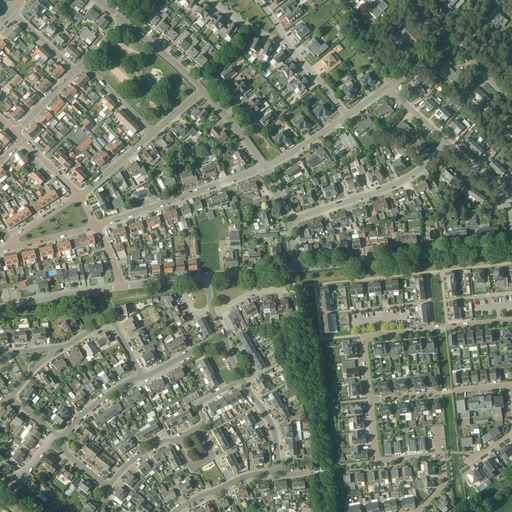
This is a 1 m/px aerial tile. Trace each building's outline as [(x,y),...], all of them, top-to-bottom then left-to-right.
[(34,6),(40,12),(43,9),(45,10),(47,8),(39,0),(34,6)] [(85,4),(79,0),(73,0),(69,5),(78,12),(80,10),(85,4)] [(194,3),(197,0),(188,0),(185,3),(188,6),(187,8),(191,12),(196,6),(194,3)] [(296,4),(293,0),(291,0),(280,9),(284,14),(286,12),(288,15),(285,17),(290,24),(302,14),(297,8),(293,11),(291,8),(296,4)] [(388,7),(380,0),(355,0),(358,2),(359,0),(361,0),(367,6),(365,9),(376,19),(381,15),(383,17),(386,14),(383,12),(388,7)] [(447,0),(447,1),(450,3),(448,5),(448,6),(448,7),(448,8),(449,8),(450,9),(451,9),(451,8),(452,8),(454,6),(458,9),(457,10),(465,2),(464,1),(464,0),(447,0)] [(199,16),(207,7),(203,3),(199,8),(196,6),(191,12),(195,15),(197,14),(199,16)] [(40,12),(34,6),(29,11),(37,19),(39,16),(38,15),(40,12)] [(210,18),(208,16),(211,11),(207,7),(199,16),(202,18),(201,20),(205,24),(210,18)] [(498,14),(500,10),(497,7),(485,22),(488,25),(488,26),(490,28),(492,25),(495,24),(498,27),(501,24),(504,27),(508,22),(498,14)] [(99,15),(96,12),(96,13),(91,9),(84,17),(81,15),(77,19),(80,22),(82,20),(84,22),(87,17),(94,22),(99,15)] [(162,22),(163,22),(168,16),(164,12),(159,19),(153,14),(152,16),(151,15),(148,19),(149,20),(146,23),(151,26),(152,25),(157,29),(162,22)] [(214,28),(221,18),(216,15),(213,20),(210,18),(205,24),(209,27),(211,26),(214,28)] [(103,31),(106,26),(109,23),(102,18),(99,22),(97,21),(91,28),(94,29),(95,31),(98,27),(103,31)] [(220,35),(225,29),(222,27),(226,22),(221,18),(214,28),(217,30),(216,32),(220,35)] [(172,30),(174,27),(177,23),(173,20),(168,27),(163,22),(162,22),(157,29),(155,30),(160,34),(161,32),(166,37),(171,30),(172,30)] [(305,27),(304,28),(301,25),(300,26),(299,24),(290,31),(290,32),(290,31),(293,34),(295,32),(297,34),(296,35),(300,40),(309,32),(305,27)] [(12,28),(9,31),(15,36),(19,33),(23,37),(26,35),(16,25),(12,29),(12,28)] [(57,31),(58,32),(61,28),(58,25),(55,29),(51,25),(45,31),(48,33),(48,34),(51,36),(52,36),(57,31)] [(233,33),(234,34),(237,30),(236,29),(231,25),(228,31),(225,29),(220,35),(225,38),(227,37),(230,39),(233,33)] [(416,33),(415,34),(407,26),(401,33),(402,34),(400,36),(393,30),(388,36),(400,48),(405,42),(405,41),(407,39),(415,45),(421,38),(416,33)] [(186,31),(183,28),(177,35),(172,30),(171,30),(166,37),(164,38),(169,42),(170,40),(175,44),(186,31)] [(94,35),(95,34),(96,34),(92,31),(91,33),(87,29),(80,37),(84,41),(85,42),(87,39),(91,43),(96,38),(94,35)] [(4,37),(14,46),(17,44),(12,39),(15,36),(9,31),(7,33),(8,34),(4,37)] [(190,46),(189,46),(184,41),(190,34),(186,31),(175,44),(180,49),(178,50),(183,54),(184,52),(190,46)] [(69,43),(73,38),(68,33),(64,37),(61,35),(56,40),(61,45),(66,40),(69,43)] [(314,43),(316,41),(314,38),(309,42),(311,45),(307,48),(306,48),(308,51),(310,49),(311,51),(310,52),(314,57),(316,55),(318,57),(328,48),(324,44),(319,49),(314,43)] [(199,54),(198,53),(193,49),(199,42),(195,39),(189,46),(190,46),(184,52),(189,56),(187,58),(192,62),(193,60),(199,54)] [(258,48),(261,42),(256,39),(255,40),(254,39),(252,44),(253,44),(250,50),(254,52),(253,54),(258,56),(261,49),(258,48)] [(1,41),(0,41),(0,49),(1,51),(4,48),(7,52),(9,54),(12,51),(10,49),(1,41)] [(75,51),(72,48),(75,45),(73,42),(65,51),(70,56),(75,51)] [(198,53),(199,54),(193,60),(198,64),(197,66),(201,69),(203,66),(204,67),(207,63),(208,61),(202,57),(211,46),(208,43),(198,53)] [(261,49),(258,56),(257,58),(262,60),(264,57),(268,58),(270,52),(271,52),(273,48),(272,48),(272,47),(267,45),(264,50),(261,49)] [(40,57),(45,52),(40,47),(31,56),(34,58),(37,55),(40,57)] [(413,51),(409,47),(404,52),(408,56),(413,51)] [(75,51),(70,56),(75,61),(83,52),(81,50),(77,53),(75,51)] [(45,52),(40,57),(43,60),(39,63),(42,66),(50,57),(45,52)] [(277,69),(283,64),(281,61),(286,57),(282,53),(281,53),(281,52),(277,55),(278,56),(273,60),(275,63),(274,65),(277,69)] [(341,62),(334,54),(331,56),(330,55),(326,58),(322,61),(326,66),(324,68),(328,73),(341,62)] [(461,73),(459,70),(458,70),(455,73),(449,68),(452,64),(448,61),(442,68),(441,68),(444,70),(439,75),(443,79),(446,77),(454,84),(452,85),(455,88),(459,83),(457,81),(458,80),(455,78),(461,73)] [(294,67),(290,62),(285,66),(283,64),(277,69),(280,73),(283,72),(285,75),(294,67)] [(59,66),(56,64),(55,66),(57,68),(55,71),(60,76),(65,71),(59,66)] [(298,71),(294,67),(285,75),(282,77),(288,84),(289,83),(295,78),(293,75),(298,71)] [(238,74),(234,70),(232,71),(230,69),(225,73),(224,72),(220,75),(221,76),(225,81),(229,77),(232,80),(238,74)] [(55,71),(52,73),(49,71),(48,72),(56,80),(60,76),(55,71)] [(371,77),(372,77),(370,74),(369,74),(364,77),(361,73),(357,76),(363,86),(368,83),(370,86),(371,85),(371,86),(374,84),(374,83),(375,82),(371,77)] [(84,74),(80,79),(85,84),(87,82),(90,84),(92,82),(89,80),(84,74)] [(235,93),(243,85),(241,82),(243,80),(239,76),(233,82),(235,84),(231,88),(235,93)] [(15,87),(22,79),(19,77),(12,84),(15,87)] [(51,85),(43,77),(41,79),(44,82),(41,84),(47,90),(51,85)] [(306,81),(302,77),(297,80),(295,78),(289,83),(292,87),(295,86),(297,89),(306,81)] [(410,83),(416,92),(414,93),(417,98),(425,93),(422,88),(421,88),(419,85),(423,82),(419,77),(410,83)] [(80,79),(75,83),(83,91),(85,89),(82,86),(85,84),(80,79)] [(306,81),(297,89),(299,91),(298,93),(301,97),(307,92),(305,89),(310,85),(306,81)] [(357,91),(350,81),(345,84),(348,88),(343,91),(344,92),(343,92),(345,95),(346,95),(349,100),(351,99),(351,100),(354,98),(353,97),(355,96),(353,94),(357,91)] [(47,90),(41,84),(39,87),(36,84),(34,86),(42,94),(47,90)] [(251,91),(248,86),(246,88),(243,85),(235,93),(238,97),(243,93),(245,96),(251,91)] [(67,91),(72,97),(75,94),(78,97),(80,95),(72,87),(67,91)] [(466,88),(460,94),(465,98),(471,92),(466,88)] [(478,88),(471,95),(478,102),(477,103),(483,110),(489,104),(487,103),(490,100),(478,88)] [(29,91),(28,93),(30,96),(28,98),(33,103),(38,99),(29,91)] [(75,99),(72,97),(67,91),(63,96),(71,104),(73,102),(75,99)] [(12,95),(12,96),(17,101),(20,97),(15,92),(14,93),(12,95)] [(256,100),(258,98),(254,94),(248,100),(251,102),(246,106),(250,110),(259,103),(256,100)] [(96,95),(90,102),(93,105),(99,98),(96,95)] [(106,96),(98,105),(100,107),(103,104),(106,106),(111,101),(106,96)] [(28,98),(25,101),(23,98),(21,100),(29,108),(33,103),(28,98)] [(66,102),(64,104),(59,99),(55,104),(63,112),(67,108),(70,111),(72,109),(66,102)] [(429,100),(424,106),(431,112),(436,106),(437,108),(440,104),(435,100),(432,103),(429,100)] [(111,101),(106,106),(102,110),(102,111),(104,112),(103,113),(108,118),(113,114),(111,111),(116,106),(111,101)] [(267,109),(263,104),(261,106),(259,103),(250,110),(254,115),(258,111),(260,114),(267,109)] [(390,106),(389,107),(386,103),(382,105),(383,107),(381,108),(380,107),(373,112),(378,119),(385,113),(386,114),(389,112),(391,115),(394,112),(390,106)] [(53,115),(57,118),(63,112),(55,104),(51,108),(55,113),(53,115)] [(16,105),(14,107),(17,109),(14,112),(20,117),(24,112),(16,105)] [(330,113),(326,108),(324,105),(323,106),(323,105),(314,113),(319,118),(323,115),(325,117),(326,116),(326,117),(329,115),(329,114),(330,113)] [(439,119),(447,111),(445,109),(444,110),(442,108),(435,115),(439,119)] [(208,115),(203,110),(199,113),(196,111),(197,110),(197,109),(191,115),(196,121),(199,118),(201,121),(202,122),(206,119),(205,118),(208,115)] [(272,114),(270,113),(272,112),(270,109),(262,116),(264,118),(260,122),(264,127),(264,126),(265,127),(268,124),(267,123),(272,119),(270,116),(272,114)] [(448,110),(447,111),(439,119),(440,119),(442,121),(443,119),(446,122),(447,120),(450,123),(455,116),(448,110)] [(126,116),(121,111),(112,120),(115,122),(117,119),(120,121),(126,116)] [(14,112),(12,114),(9,112),(7,114),(10,116),(15,121),(20,117),(14,112)] [(55,120),(47,112),(43,116),(51,124),(55,120)] [(48,122),(50,124),(51,124),(43,116),(38,121),(46,129),(48,127),(45,124),(48,122)] [(130,120),(126,116),(120,121),(125,126),(130,120)] [(310,126),(306,121),(307,120),(304,118),(303,118),(295,125),(299,131),(303,127),(305,130),(306,129),(307,130),(310,127),(309,127),(310,126)] [(370,127),(374,133),(378,130),(369,118),(366,120),(365,121),(365,122),(362,125),(360,122),(360,123),(357,125),(359,128),(355,131),(356,132),(355,133),(357,137),(358,135),(359,136),(366,131),(365,130),(370,127)] [(130,120),(125,126),(129,130),(135,125),(130,120)] [(511,121),(510,120),(502,128),(510,135),(511,133),(511,121)] [(460,125),(455,121),(450,126),(455,130),(460,125)] [(412,130),(407,125),(406,126),(402,122),(393,131),(398,135),(401,132),(406,136),(412,130)] [(464,129),(466,131),(469,128),(463,122),(460,125),(455,130),(453,132),(458,136),(464,129)] [(35,125),(30,129),(38,137),(43,132),(35,125)] [(139,129),(135,125),(129,130),(129,131),(127,133),(131,138),(134,135),(139,129)] [(193,129),(190,131),(184,125),(179,129),(177,127),(172,132),(180,141),(182,141),(184,140),(184,138),(183,137),(188,133),(191,137),(196,133),(193,129)] [(480,129),(476,125),(473,128),(469,132),(472,134),(475,130),(477,132),(480,129)] [(65,126),(59,133),(64,137),(70,131),(65,126)] [(228,138),(222,132),(220,133),(215,127),(210,132),(215,138),(215,139),(213,141),(217,146),(220,144),(222,142),(223,143),(226,140),(225,140),(228,138)] [(110,128),(107,130),(114,138),(115,138),(114,139),(111,142),(113,145),(119,151),(124,146),(117,139),(119,138),(118,136),(116,134),(112,130),(110,128)] [(30,129),(26,133),(34,141),(38,137),(30,129)] [(47,129),(45,131),(52,138),(54,136),(54,135),(47,129)] [(286,135),(284,132),(283,133),(283,132),(274,140),(279,145),(283,141),(285,144),(286,143),(287,144),(289,142),(289,141),(290,140),(286,135)] [(351,135),(348,137),(345,133),(340,137),(342,139),(340,141),(339,140),(338,141),(333,145),(335,148),(334,149),(338,155),(348,147),(350,151),(358,145),(351,135)] [(174,141),(168,135),(165,137),(164,137),(157,144),(160,148),(161,146),(164,150),(171,144),(174,141)] [(11,140),(7,136),(2,141),(5,143),(2,146),(4,148),(6,145),(11,140)] [(428,145),(421,138),(419,140),(416,138),(410,145),(413,147),(420,153),(428,145)] [(480,144),(480,143),(483,140),(481,138),(478,141),(475,144),(472,140),(471,141),(469,138),(467,141),(469,143),(467,145),(471,148),(470,149),(473,152),(480,144)] [(52,142),(47,146),(48,146),(51,149),(55,145),(57,143),(54,139),(52,142)] [(102,139),(101,139),(98,141),(98,142),(103,147),(107,145),(102,139)] [(103,147),(98,142),(96,144),(95,144),(100,150),(103,147)] [(79,146),(83,150),(81,152),(88,160),(91,157),(86,151),(90,147),(89,145),(88,146),(88,147),(86,149),(81,144),(79,146)] [(108,144),(106,146),(114,155),(119,151),(113,145),(111,147),(108,144)] [(484,147),(480,144),(473,152),(476,154),(477,154),(480,157),(482,155),(485,157),(487,155),(484,152),(481,149),(484,147)] [(405,151),(401,147),(397,151),(400,155),(401,156),(405,151)] [(61,153),(62,151),(64,150),(62,148),(53,156),(58,161),(64,155),(61,153)] [(327,154),(323,148),(317,152),(319,155),(316,157),(315,155),(311,158),(312,160),(306,163),(309,167),(318,161),(320,163),(327,158),(328,161),(327,161),(328,164),(332,162),(327,154)] [(143,155),(143,156),(149,163),(152,166),(158,161),(157,160),(155,158),(154,157),(157,154),(158,153),(154,149),(150,152),(149,150),(147,152),(145,152),(144,153),(144,154),(143,155)] [(102,150),(100,151),(97,154),(105,163),(110,159),(102,150)] [(235,161),(238,165),(240,163),(243,167),(249,162),(240,150),(234,155),(237,159),(235,161)] [(18,162),(24,158),(20,152),(10,159),(12,162),(16,159),(18,162)] [(74,154),(72,152),(66,158),(64,155),(58,161),(63,165),(74,154)] [(74,154),(63,165),(67,170),(73,164),(70,162),(76,156),(74,154)] [(105,163),(97,154),(92,158),(100,167),(105,163)] [(407,167),(402,157),(395,161),(396,162),(400,171),(407,167)] [(24,158),(18,162),(20,164),(16,167),(18,170),(28,163),(24,158)] [(400,171),(396,162),(393,164),(390,159),(387,161),(394,174),(400,171)] [(494,161),(491,159),(489,161),(492,164),(490,166),(493,169),(492,169),(495,172),(500,167),(497,163),(494,161)] [(220,171),(219,166),(217,162),(211,164),(212,167),(203,170),(203,171),(202,172),(202,173),(202,174),(204,175),(204,174),(206,178),(212,176),(216,175),(216,173),(220,171)] [(141,164),(137,166),(136,163),(133,164),(134,166),(128,169),(133,177),(140,173),(141,176),(146,174),(141,164)] [(301,173),(297,165),(291,168),(291,169),(286,172),(291,181),(295,178),(294,176),(301,173)] [(76,179),(82,173),(79,170),(82,168),(80,166),(72,174),(76,179)] [(495,172),(499,175),(502,177),(503,176),(504,175),(507,178),(509,175),(507,173),(501,167),(500,167),(495,172)] [(0,168),(0,177),(1,178),(4,176),(6,178),(6,179),(8,177),(0,168)] [(375,172),(378,181),(385,178),(381,168),(378,169),(379,171),(375,172)] [(446,182),(454,173),(449,168),(445,173),(444,172),(441,176),(443,178),(442,179),(446,182)] [(375,172),(373,169),(369,171),(369,172),(367,173),(371,183),(378,181),(375,172)] [(41,176),(36,171),(27,180),(29,182),(32,179),(35,181),(41,176)] [(130,185),(124,172),(117,176),(118,179),(115,180),(119,187),(118,188),(121,192),(131,186),(133,190),(137,189),(134,183),(130,185)] [(195,173),(192,174),(191,173),(187,174),(187,172),(180,175),(183,185),(190,183),(191,184),(198,181),(195,173)] [(87,178),(82,173),(76,179),(81,183),(87,178)] [(459,177),(454,173),(446,182),(449,185),(450,184),(452,186),(455,183),(454,182),(459,177)] [(41,176),(35,181),(38,184),(36,185),(35,187),(38,190),(42,187),(40,185),(45,180),(41,176)] [(362,187),(359,176),(356,177),(356,179),(352,181),(355,189),(362,187)] [(18,181),(17,182),(13,177),(11,179),(14,182),(16,183),(22,189),(24,187),(18,181)] [(173,179),(172,177),(165,180),(164,179),(161,181),(159,178),(156,179),(157,183),(160,188),(161,190),(162,190),(163,192),(167,189),(167,188),(168,187),(169,187),(175,183),(173,179)] [(352,181),(348,182),(347,180),(345,181),(348,191),(355,189),(352,181)] [(428,186),(425,181),(419,184),(423,192),(427,190),(428,191),(431,190),(428,186)] [(257,190),(255,183),(241,188),(243,193),(238,195),(239,197),(257,190)] [(437,194),(439,193),(437,188),(434,183),(431,185),(434,189),(437,194)] [(335,184),(333,185),(333,187),(329,188),(332,197),(339,194),(335,184)] [(423,192),(419,184),(413,187),(416,192),(416,193),(418,197),(421,195),(420,193),(423,192)] [(54,191),(50,185),(48,187),(47,185),(44,187),(49,195),(53,201),(58,198),(54,191)] [(151,185),(144,188),(143,187),(136,190),(137,193),(133,194),(136,201),(147,197),(147,199),(155,196),(151,185)] [(332,197),(329,188),(325,189),(325,187),(322,188),(325,199),(332,197)] [(470,196),(475,200),(479,194),(476,192),(472,190),(471,192),(465,188),(463,191),(469,195),(468,195),(470,196)] [(104,191),(94,195),(96,198),(94,198),(96,202),(97,201),(104,198),(107,196),(104,191)] [(312,191),(309,192),(310,194),(306,196),(309,204),(316,202),(312,191)] [(409,197),(408,197),(405,191),(399,194),(403,202),(407,200),(408,202),(411,201),(409,197)] [(225,193),(225,194),(221,195),(222,196),(218,197),(222,207),(227,205),(226,203),(229,202),(225,193)] [(399,194),(393,196),(396,202),(395,202),(397,207),(400,205),(399,203),(403,202),(399,194)] [(486,199),(483,197),(483,196),(479,194),(475,200),(482,205),(482,204),(486,207),(487,204),(484,202),(486,199)] [(53,201),(49,195),(43,198),(47,205),(53,201)] [(309,204),(306,196),(302,197),(301,195),(298,196),(302,206),(309,204)] [(217,206),(218,208),(222,207),(218,197),(215,198),(215,197),(210,199),(211,200),(206,202),(206,201),(209,209),(217,206)] [(259,203),(261,202),(266,201),(265,197),(252,201),(253,205),(259,203)] [(38,202),(42,208),(47,205),(43,198),(38,202)] [(97,201),(100,207),(107,203),(104,198),(97,201)] [(38,202),(34,204),(32,200),(30,202),(36,212),(42,208),(38,202)] [(118,200),(112,202),(114,210),(120,208),(118,200)] [(388,205),(387,206),(385,200),(379,202),(382,210),(386,209),(387,211),(390,210),(388,205)] [(200,202),(193,205),(194,208),(191,209),(194,216),(198,215),(197,211),(202,209),(200,202)] [(382,210),(379,202),(373,204),(375,210),(374,211),(376,215),(379,214),(378,212),(382,210)] [(100,207),(102,211),(104,214),(111,211),(107,203),(100,207)] [(231,213),(240,210),(237,203),(233,204),(231,205),(232,208),(229,209),(231,213)] [(25,205),(22,207),(25,210),(22,212),(26,219),(31,215),(25,205)] [(10,206),(8,208),(14,217),(11,219),(15,226),(20,222),(16,216),(14,213),(11,209),(10,206)] [(180,209),(183,216),(191,214),(188,206),(180,209)] [(365,207),(359,209),(361,217),(365,216),(366,218),(369,217),(368,213),(367,213),(365,207)] [(359,209),(353,211),(355,217),(354,218),(355,221),(358,221),(357,219),(361,217),(359,209)] [(175,211),(169,213),(172,220),(175,219),(177,223),(179,222),(175,211)] [(16,216),(20,222),(26,219),(22,212),(16,216)] [(270,212),(263,214),(262,214),(258,215),(259,218),(261,217),(262,221),(271,219),(270,212)] [(169,213),(163,215),(167,226),(170,225),(168,221),(172,220),(169,213)] [(346,225),(348,224),(347,219),(345,213),(339,215),(341,224),(343,229),(347,227),(346,225)] [(341,224),(339,215),(333,217),(334,222),(328,224),(330,230),(332,236),(335,235),(334,230),(339,228),(338,225),(341,224)] [(158,216),(152,219),(154,226),(158,225),(159,229),(162,228),(158,216)] [(11,219),(7,221),(5,218),(3,219),(9,229),(15,226),(11,219)] [(152,219),(146,221),(150,232),(152,231),(151,227),(154,226),(152,219)] [(267,227),(273,225),(271,219),(262,221),(257,223),(259,230),(262,229),(267,228),(267,227)] [(189,220),(185,221),(182,222),(185,230),(192,228),(189,220)] [(323,227),(321,221),(314,223),(317,232),(318,234),(325,231),(323,227)] [(145,234),(141,222),(135,225),(137,232),(141,231),(142,235),(145,234)] [(317,232),(314,223),(308,225),(310,230),(308,231),(307,230),(304,231),(305,233),(304,233),(306,241),(312,240),(312,236),(314,235),(314,233),(317,232)] [(137,232),(135,225),(129,227),(133,238),(135,237),(135,236),(138,235),(137,232)] [(470,231),(467,231),(467,230),(462,231),(462,228),(462,226),(457,226),(457,228),(458,228),(459,239),(463,238),(467,237),(467,234),(471,234),(470,231)] [(486,236),(491,235),(490,228),(481,229),(481,226),(477,226),(478,233),(482,233),(482,236),(486,235),(486,236)] [(502,227),(498,228),(498,227),(490,228),(491,235),(495,235),(495,234),(499,234),(499,231),(502,231),(502,227)] [(124,228),(118,230),(120,238),(124,237),(125,241),(128,240),(124,228)] [(434,229),(431,229),(431,228),(426,228),(427,236),(428,241),(434,241),(434,236),(435,236),(434,229)] [(458,228),(457,228),(453,229),(454,231),(449,231),(449,233),(446,233),(446,237),(450,236),(450,239),(455,239),(459,239),(458,228)] [(118,230),(111,233),(114,240),(115,244),(118,243),(117,239),(120,238),(118,230)] [(360,242),(359,238),(362,238),(361,230),(358,230),(358,235),(352,236),(354,249),(361,249),(360,242)] [(420,230),(414,230),(414,233),(406,234),(405,234),(407,245),(411,244),(411,243),(417,243),(417,237),(421,237),(420,230)] [(239,232),(229,233),(230,248),(240,247),(239,232)] [(398,233),(395,233),(396,239),(396,245),(402,244),(403,245),(407,245),(405,234),(406,234),(406,233),(398,234),(398,233)] [(151,244),(159,241),(159,239),(159,238),(157,239),(154,240),(152,235),(148,236),(151,244)] [(93,236),(87,238),(89,246),(92,245),(93,248),(96,248),(94,241),(94,238),(93,236)] [(387,236),(384,236),(385,240),(384,240),(378,241),(377,241),(378,248),(382,247),(382,246),(388,246),(387,236)] [(377,241),(377,237),(366,238),(367,248),(374,247),(374,248),(378,248),(377,241)] [(87,238),(80,239),(82,247),(89,246),(87,238)] [(80,239),(74,241),(76,249),(76,251),(83,249),(82,247),(80,239)] [(69,242),(63,244),(65,252),(69,251),(69,253),(70,255),(72,254),(69,242)] [(347,243),(343,244),(343,242),(340,243),(334,243),(335,247),(335,251),(341,250),(341,251),(343,251),(344,251),(348,250),(347,243)] [(319,243),(316,244),(311,244),(311,246),(305,247),(305,246),(305,254),(306,254),(312,253),(312,254),(312,250),(320,249),(319,243)] [(63,244),(57,245),(60,257),(62,257),(61,253),(65,252),(63,244)] [(280,246),(272,247),(273,257),(281,257),(280,246)] [(52,247),(45,248),(47,256),(51,255),(52,258),(52,259),(55,258),(52,247)] [(45,248),(39,250),(42,262),(45,261),(44,257),(47,256),(45,248)] [(258,249),(258,251),(248,252),(249,262),(253,261),(253,263),(261,262),(260,259),(263,259),(263,251),(262,248),(258,249)] [(34,251),(28,253),(30,261),(34,260),(35,264),(37,263),(34,251)] [(131,256),(126,259),(127,267),(128,267),(129,277),(131,277),(131,276),(132,276),(132,277),(132,278),(134,277),(135,277),(135,276),(147,275),(146,264),(146,263),(143,263),(143,262),(139,263),(139,266),(135,266),(134,261),(140,261),(139,251),(133,255),(131,256)] [(235,251),(230,251),(231,259),(225,259),(226,267),(238,266),(237,258),(236,258),(235,251)] [(28,253),(21,254),(24,266),(27,265),(26,262),(30,261),(28,253)] [(160,254),(160,253),(156,253),(158,265),(151,265),(152,275),(160,274),(160,271),(162,271),(161,260),(160,254)] [(10,257),(12,265),(16,264),(17,268),(19,267),(16,256),(10,257)] [(10,257),(4,259),(7,271),(9,270),(8,266),(12,265),(10,257)] [(185,271),(183,260),(176,261),(177,272),(185,271)] [(196,260),(192,261),(188,261),(189,271),(197,270),(196,260)] [(105,270),(104,265),(104,263),(101,264),(101,263),(98,263),(98,266),(95,266),(96,278),(101,277),(100,273),(103,273),(102,270),(105,270)] [(174,269),(174,263),(168,264),(168,266),(164,267),(165,274),(172,273),(172,269),(174,269)] [(82,265),(76,266),(77,273),(76,273),(75,270),(67,271),(68,274),(69,282),(77,281),(77,282),(85,280),(82,265)] [(95,266),(89,267),(89,265),(85,266),(86,272),(89,272),(89,274),(92,274),(92,278),(96,278),(95,266)] [(496,275),(495,275),(495,279),(496,279),(497,282),(503,281),(504,285),(504,288),(508,288),(507,278),(503,279),(502,270),(500,270),(500,269),(496,269),(496,270),(495,271),(496,275)] [(69,282),(68,274),(67,271),(62,272),(61,270),(56,271),(59,282),(63,282),(64,283),(69,282)] [(476,273),(477,284),(484,283),(483,272),(480,272),(480,271),(476,272),(477,273),(476,273)] [(38,275),(32,278),(33,285),(38,284),(38,290),(48,288),(46,275),(46,273),(38,275)] [(173,302),(177,299),(174,294),(166,299),(168,301),(165,303),(168,308),(175,305),(173,302)] [(287,298),(280,299),(281,306),(278,306),(278,314),(282,314),(282,311),(288,310),(287,298)] [(269,309),(270,312),(270,316),(276,315),(277,314),(277,311),(276,311),(274,299),(271,300),(268,301),(270,309),(269,309)] [(268,301),(263,301),(263,304),(260,305),(261,311),(264,311),(264,313),(270,312),(269,309),(270,309),(268,301)] [(253,315),(252,315),(253,316),(258,313),(261,311),(260,305),(260,303),(256,306),(257,308),(256,309),(252,302),(249,304),(250,305),(248,306),(253,315)] [(175,305),(168,308),(171,313),(174,312),(175,315),(183,310),(180,305),(176,307),(175,305)] [(130,306),(125,307),(125,306),(121,307),(121,308),(116,309),(118,316),(118,315),(122,314),(123,316),(127,315),(128,318),(127,313),(131,312),(130,306)] [(248,306),(242,309),(244,311),(241,313),(248,325),(249,324),(248,319),(247,318),(252,315),(253,315),(248,306)] [(238,311),(233,314),(238,323),(240,322),(244,329),(247,327),(238,311)] [(233,314),(228,317),(235,330),(238,329),(235,325),(238,323),(233,314)] [(186,315),(182,318),(180,315),(174,318),(177,324),(179,322),(181,325),(189,321),(186,315)] [(139,322),(136,316),(127,321),(129,324),(127,326),(129,329),(129,328),(132,332),(139,328),(137,323),(139,322)] [(203,318),(197,322),(197,321),(193,322),(195,325),(198,323),(200,327),(206,323),(203,318)] [(74,328),(77,326),(74,320),(70,322),(69,320),(61,326),(65,332),(67,331),(68,332),(69,334),(76,330),(74,328)] [(200,327),(202,332),(209,328),(206,323),(200,327)] [(49,335),(49,333),(48,327),(42,327),(42,326),(39,327),(39,331),(40,341),(43,341),(43,340),(46,339),(46,334),(49,334),(49,335)] [(20,333),(21,343),(24,343),(24,342),(27,341),(26,336),(30,336),(30,337),(29,329),(29,328),(19,329),(19,330),(20,333)] [(33,335),(34,341),(37,340),(37,341),(40,341),(39,331),(35,331),(35,328),(29,329),(30,337),(30,336),(33,335)] [(202,332),(204,335),(201,337),(203,340),(206,338),(205,337),(212,334),(209,328),(202,332)] [(0,335),(1,345),(5,345),(5,344),(8,344),(7,339),(7,338),(10,338),(10,331),(9,330),(3,331),(4,335),(0,335)] [(14,338),(14,339),(14,343),(17,342),(17,344),(21,343),(20,333),(19,330),(11,331),(10,331),(10,338),(14,338)] [(137,344),(145,339),(143,336),(145,335),(145,334),(142,330),(135,334),(137,337),(134,339),(137,344)] [(504,336),(501,337),(501,342),(504,342),(508,342),(507,338),(511,337),(511,330),(503,331),(504,336)] [(250,336),(249,333),(247,331),(244,332),(245,333),(238,337),(241,342),(247,338),(250,336)] [(113,341),(108,332),(101,336),(103,339),(102,340),(101,339),(97,342),(100,348),(106,344),(106,345),(113,341)] [(491,333),(490,333),(489,332),(485,332),(486,339),(486,343),(487,343),(490,343),(491,346),(496,345),(496,338),(492,339),(491,333)] [(483,340),(482,334),(480,334),(480,333),(476,333),(477,341),(477,344),(478,344),(481,344),(482,347),(487,346),(487,343),(486,343),(486,339),(483,340)] [(477,344),(477,341),(474,341),(473,335),(471,335),(471,334),(467,334),(468,342),(468,345),(469,345),(472,345),(473,348),(478,347),(478,344),(477,344)] [(468,345),(468,342),(465,342),(464,336),(462,336),(462,335),(458,335),(459,343),(459,346),(462,346),(463,349),(469,348),(469,345),(468,345)] [(174,341),(180,351),(186,348),(184,345),(187,344),(183,336),(174,341)] [(255,341),(260,338),(259,336),(254,339),(249,342),(247,338),(241,342),(244,347),(255,341)] [(459,346),(459,343),(456,343),(455,337),(453,337),(453,336),(449,336),(450,347),(453,347),(454,350),(460,349),(459,346)] [(180,351),(174,341),(172,338),(167,341),(168,344),(165,345),(169,353),(172,352),(173,354),(180,351)] [(158,344),(156,341),(154,340),(152,341),(152,343),(149,342),(148,342),(146,343),(145,339),(137,344),(140,349),(143,347),(145,351),(150,348),(158,344)] [(425,346),(426,354),(426,355),(435,353),(433,339),(427,340),(428,345),(427,346),(425,346)] [(415,341),(416,351),(422,351),(422,354),(426,354),(425,346),(422,346),(421,340),(415,341)] [(251,345),(256,342),(255,341),(244,347),(247,352),(253,348),(251,345)] [(356,345),(351,345),(350,345),(350,342),(350,341),(343,342),(343,343),(344,349),(347,349),(348,355),(348,359),(358,358),(356,345)] [(408,356),(417,355),(416,351),(415,341),(410,342),(410,347),(410,348),(407,348),(408,356)] [(397,343),(399,353),(404,353),(405,359),(408,359),(408,356),(407,348),(405,348),(404,348),(403,342),(397,343)] [(91,343),(83,347),(86,352),(85,353),(87,357),(91,354),(92,355),(97,352),(91,343)] [(389,350),(390,358),(393,357),(393,354),(399,353),(397,343),(392,344),(392,349),(392,350),(389,350)] [(389,350),(387,350),(386,350),(385,344),(379,345),(381,355),(381,359),(390,358),(389,350)] [(379,345),(374,346),(374,351),(374,352),(371,352),(372,360),(375,359),(375,356),(381,355),(379,345)] [(154,350),(152,351),(150,348),(145,351),(146,354),(142,357),(144,362),(156,356),(156,355),(154,350)] [(247,352),(248,354),(249,357),(250,356),(256,353),(253,348),(247,352)] [(80,361),(84,358),(78,350),(71,355),(72,356),(68,359),(73,367),(80,362),(80,361)] [(264,355),(263,353),(259,356),(257,353),(256,353),(250,356),(253,361),(264,355)] [(256,366),(262,363),(260,359),(265,357),(264,355),(253,361),(256,366)] [(144,362),(147,367),(155,362),(156,365),(160,363),(158,359),(156,356),(144,362)] [(511,367),(511,356),(508,357),(509,361),(498,365),(499,367),(499,369),(504,368),(511,368),(511,367)] [(208,364),(206,359),(199,363),(199,362),(196,363),(197,366),(200,364),(202,368),(208,364)] [(67,367),(63,360),(62,360),(60,361),(60,362),(54,366),(56,368),(53,370),(57,376),(61,373),(60,371),(67,367)] [(122,364),(120,366),(125,374),(130,371),(127,367),(129,366),(126,360),(124,362),(125,364),(122,365),(122,364)] [(272,365),(271,364),(268,365),(267,364),(264,366),(262,363),(256,366),(259,371),(265,368),(265,369),(269,367),(272,365)] [(202,368),(204,371),(205,373),(211,369),(208,364),(202,368)] [(125,374),(120,366),(115,368),(114,367),(112,369),(115,374),(117,373),(120,376),(123,374),(123,375),(125,374)] [(499,374),(499,369),(499,367),(495,367),(493,368),(493,371),(490,371),(489,371),(490,375),(491,382),(495,381),(495,380),(497,380),(496,374),(499,374)] [(348,370),(347,370),(347,373),(347,374),(347,378),(360,377),(359,368),(356,369),(355,369),(348,370)] [(490,375),(489,371),(490,371),(490,368),(484,369),(484,372),(481,372),(480,372),(481,376),(482,383),(486,382),(486,381),(488,381),(487,375),(490,375)] [(112,369),(109,371),(110,373),(108,374),(107,373),(105,375),(110,383),(115,380),(112,376),(115,374),(112,369)] [(176,372),(180,379),(185,377),(181,369),(176,372)] [(205,374),(207,378),(213,375),(214,374),(211,369),(205,373),(204,371),(202,373),(203,376),(205,374)] [(481,376),(480,372),(481,372),(480,369),(475,370),(475,373),(472,373),(471,373),(472,377),(472,384),(477,383),(477,382),(478,382),(478,376),(481,376)] [(472,377),(471,373),(472,373),(471,370),(466,371),(465,374),(462,374),(462,378),(463,385),(468,384),(467,383),(469,383),(469,377),(472,377)] [(462,378),(462,374),(462,371),(457,372),(456,375),(453,375),(454,386),(458,385),(458,384),(460,384),(459,378),(462,378)] [(53,377),(50,379),(46,372),(39,376),(41,379),(40,380),(42,384),(43,383),(45,386),(50,383),(52,386),(57,383),(53,377)] [(172,374),(176,382),(180,379),(176,372),(172,374)] [(419,374),(419,376),(419,379),(421,390),(421,389),(424,389),(424,388),(426,388),(426,383),(429,383),(428,375),(428,373),(419,374)] [(172,374),(167,377),(173,387),(177,384),(176,382),(172,374)] [(258,386),(265,383),(262,377),(264,376),(263,374),(258,377),(259,379),(256,381),(258,386)] [(438,377),(432,378),(431,374),(428,375),(429,383),(432,383),(433,387),(434,387),(435,388),(438,387),(438,386),(439,386),(438,377)] [(110,383),(105,375),(100,377),(100,376),(97,378),(100,384),(103,382),(105,385),(108,383),(109,384),(110,383)] [(206,378),(206,379),(208,381),(209,384),(216,380),(213,375),(207,378),(206,378)] [(411,385),(410,377),(410,375),(407,375),(407,381),(402,381),(403,392),(403,391),(406,391),(406,390),(408,390),(408,385),(411,385)] [(414,376),(410,377),(411,385),(414,385),(415,389),(417,389),(420,389),(420,390),(421,390),(419,379),(419,376),(414,377),(414,376)] [(392,379),(392,377),(389,377),(389,382),(384,383),(385,394),(385,393),(389,392),(388,392),(390,392),(390,387),(393,387),(392,379)] [(100,384),(97,378),(94,380),(95,381),(93,382),(92,380),(89,382),(96,392),(101,389),(98,385),(100,384)] [(393,387),(396,387),(397,391),(399,391),(403,391),(403,392),(402,381),(396,382),(396,378),(392,379),(393,387)] [(157,382),(161,390),(163,392),(167,390),(169,392),(171,391),(167,383),(164,384),(162,380),(157,382)] [(216,380),(209,384),(211,387),(208,388),(209,391),(213,389),(212,388),(218,385),(216,380)] [(384,383),(378,384),(378,380),(374,381),(375,388),(378,388),(379,388),(379,393),(381,393),(385,393),(385,394),(384,383)] [(89,382),(89,381),(82,386),(83,387),(86,392),(88,391),(90,394),(94,392),(94,393),(96,392),(89,382)] [(273,385),(272,386),(269,381),(265,383),(258,386),(261,392),(265,390),(266,393),(275,388),(273,385)] [(355,381),(348,381),(348,382),(348,388),(351,388),(352,392),(353,392),(353,397),(362,396),(361,391),(362,391),(362,388),(361,388),(361,384),(355,385),(354,381),(355,381)] [(161,390),(157,382),(153,385),(158,395),(163,392),(161,390)] [(153,385),(148,387),(151,392),(148,393),(151,400),(152,399),(154,398),(154,397),(158,395),(153,385)] [(36,387),(33,390),(30,387),(28,390),(29,391),(24,397),(28,401),(29,399),(32,401),(36,396),(37,397),(42,391),(36,387)] [(86,397),(82,390),(77,393),(77,394),(78,396),(76,398),(81,405),(86,402),(84,399),(86,397)] [(271,401),(278,398),(276,394),(279,393),(277,390),(274,392),(275,393),(268,396),(271,401)] [(143,393),(140,394),(139,391),(134,394),(138,401),(139,404),(143,401),(143,400),(146,399),(143,393)] [(239,392),(234,394),(237,401),(241,399),(242,402),(245,401),(243,397),(242,398),(239,392)] [(138,401),(134,394),(129,396),(133,404),(138,401)] [(229,397),(235,408),(236,408),(234,403),(237,401),(234,394),(229,397)] [(133,404),(129,396),(125,399),(126,400),(122,402),(125,407),(126,410),(129,409),(135,406),(133,404)] [(189,396),(182,400),(186,407),(189,405),(188,404),(192,401),(189,396)] [(229,397),(224,400),(227,407),(231,405),(233,408),(233,409),(235,408),(229,397)] [(469,419),(470,418),(469,412),(479,410),(485,409),(485,410),(492,409),(492,416),(494,416),(495,422),(496,422),(503,421),(501,409),(504,408),(502,397),(494,398),(492,398),(491,397),(484,398),(479,399),(478,398),(468,399),(468,401),(465,401),(457,402),(458,413),(461,413),(462,426),(463,426),(470,425),(469,419)] [(81,405),(76,398),(73,400),(72,398),(70,398),(66,401),(71,408),(74,406),(76,409),(81,405)] [(279,401),(278,398),(271,401),(274,406),(285,400),(284,399),(279,401)] [(218,402),(224,413),(226,412),(223,407),(226,405),(227,407),(224,400),(223,399),(218,402)] [(71,410),(67,405),(64,400),(61,404),(61,406),(58,410),(60,412),(68,419),(69,417),(68,416),(70,413),(69,412),(71,410)] [(278,411),(284,407),(283,407),(281,404),(286,402),(285,400),(274,406),(276,411),(278,411)] [(432,414),(433,414),(436,414),(436,411),(441,410),(440,401),(440,400),(436,400),(436,401),(434,401),(435,406),(432,406),(432,414)] [(422,401),(422,402),(418,403),(416,403),(417,408),(414,408),(415,418),(418,418),(418,416),(418,413),(423,412),(422,401)] [(432,406),(428,406),(428,402),(426,402),(422,402),(422,401),(423,412),(429,411),(429,417),(433,416),(433,414),(432,414),(432,406)] [(213,404),(216,411),(220,409),(223,414),(224,413),(218,402),(213,404)] [(114,406),(119,413),(123,410),(118,403),(114,406)] [(397,418),(400,418),(400,415),(405,414),(404,403),(404,404),(400,405),(401,405),(399,405),(399,410),(396,410),(397,418)] [(414,408),(410,408),(410,404),(408,404),(404,404),(404,403),(405,414),(406,418),(411,417),(411,419),(415,418),(414,408)] [(216,411),(213,404),(208,407),(211,413),(210,414),(212,417),(215,416),(213,413),(216,411)] [(361,405),(347,407),(348,411),(348,416),(351,415),(353,415),(363,415),(363,410),(361,410),(361,405)] [(378,413),(379,422),(382,422),(382,417),(387,416),(386,405),(386,406),(383,407),(381,407),(381,412),(380,413),(378,413)] [(386,405),(387,416),(393,415),(393,419),(397,418),(396,410),(392,410),(392,406),(390,406),(386,406),(386,405)] [(114,406),(109,409),(114,416),(119,413),(114,406)] [(284,407),(278,411),(280,416),(287,412),(284,407)] [(14,412),(9,408),(5,413),(2,411),(0,413),(0,419),(3,421),(6,417),(9,419),(14,412)] [(105,412),(110,419),(114,416),(109,409),(105,412)] [(68,419),(60,412),(58,410),(57,410),(54,414),(56,416),(64,423),(68,419)] [(179,415),(183,423),(188,420),(184,413),(182,410),(178,413),(179,415)] [(188,410),(184,413),(188,420),(192,418),(188,410)] [(101,416),(106,422),(110,419),(105,412),(101,416)] [(292,414),(289,416),(287,412),(280,416),(283,421),(289,417),(290,418),(293,417),(292,414)] [(22,424),(25,420),(22,418),(23,417),(19,414),(14,421),(19,425),(13,434),(15,436),(16,437),(24,426),(22,424)] [(56,416),(54,414),(50,418),(53,420),(53,421),(60,426),(62,423),(63,424),(64,423),(56,416)] [(245,423),(254,419),(251,414),(246,416),(245,414),(238,417),(241,422),(244,421),(245,423)] [(179,415),(174,418),(173,416),(178,425),(183,423),(179,415)] [(97,419),(102,425),(106,422),(101,416),(97,419)] [(173,416),(168,418),(169,421),(174,428),(178,425),(173,416)] [(168,418),(164,421),(162,417),(159,419),(165,430),(168,429),(169,430),(174,428),(169,421),(168,418)] [(364,422),(361,422),(360,417),(354,418),(354,423),(353,423),(354,430),(365,428),(364,422)] [(222,424),(220,421),(219,418),(216,420),(218,422),(216,424),(214,421),(212,422),(215,428),(217,426),(222,424)] [(97,419),(93,422),(98,428),(102,425),(97,419)] [(246,432),(253,428),(251,426),(256,423),(254,419),(245,423),(247,426),(244,427),(246,432)] [(155,423),(154,421),(154,420),(149,423),(151,427),(154,434),(159,431),(158,429),(161,427),(158,422),(155,423)] [(296,422),(294,422),(288,423),(288,426),(284,427),(285,433),(297,432),(296,422)] [(497,429),(488,434),(492,440),(504,432),(503,422),(496,423),(497,429)] [(470,425),(463,426),(463,428),(461,428),(462,433),(463,433),(463,440),(462,440),(462,442),(462,446),(469,446),(472,445),(472,439),(470,439),(470,435),(469,433),(473,432),(473,430),(479,429),(478,424),(476,425),(470,425)] [(32,435),(35,438),(39,440),(40,438),(39,437),(41,435),(39,433),(41,431),(35,426),(34,428),(32,427),(28,432),(32,435)] [(151,427),(145,430),(149,437),(154,434),(151,427)] [(87,428),(83,433),(84,434),(89,438),(90,439),(91,438),(94,435),(94,434),(87,428)] [(219,428),(212,432),(215,437),(222,433),(219,428)] [(261,433),(259,428),(254,431),(253,428),(246,432),(249,437),(252,435),(253,438),(261,433)] [(139,442),(144,439),(140,433),(138,429),(133,432),(132,430),(129,431),(135,442),(138,440),(139,442)] [(149,437),(145,430),(140,433),(144,439),(149,437)] [(124,440),(131,449),(135,445),(133,443),(135,442),(129,431),(126,434),(128,437),(124,440)] [(23,439),(26,441),(33,447),(35,445),(34,444),(36,442),(34,440),(35,438),(32,435),(28,432),(23,439)] [(215,437),(218,442),(224,439),(227,437),(224,432),(222,433),(215,437)] [(297,432),(285,433),(286,439),(290,439),(290,442),(299,441),(299,437),(298,437),(297,432)] [(366,444),(365,435),(362,436),(362,432),(353,433),(354,437),(352,437),(353,445),(366,444)] [(266,443),(265,441),(264,442),(264,443),(260,443),(259,441),(264,438),(261,433),(253,438),(250,439),(252,442),(253,444),(254,443),(254,444),(256,444),(259,443),(266,443)] [(84,449),(88,444),(86,442),(89,438),(84,434),(77,444),(84,449)] [(33,447),(26,441),(23,439),(20,443),(20,442),(16,439),(15,438),(13,441),(19,447),(21,448),(26,452),(28,450),(29,451),(31,448),(32,449),(33,447)] [(224,439),(218,442),(221,447),(231,442),(227,444),(224,439)] [(425,445),(425,440),(418,440),(418,439),(415,439),(415,441),(415,446),(416,446),(419,446),(420,452),(422,452),(426,451),(425,445)] [(131,449),(124,440),(120,443),(126,452),(131,449)] [(415,446),(415,441),(409,442),(409,440),(405,440),(406,447),(410,447),(410,454),(411,453),(416,452),(416,446),(415,446)] [(96,448),(98,446),(100,443),(98,441),(95,444),(93,446),(85,456),(88,459),(96,449),(96,448)] [(299,441),(290,442),(290,445),(288,445),(289,451),(300,450),(299,441)] [(400,443),(394,443),(394,449),(395,455),(400,454),(400,455),(401,455),(400,448),(404,447),(403,441),(399,441),(400,443)] [(231,442),(221,447),(223,453),(225,452),(227,454),(236,449),(237,448),(236,446),(233,447),(231,442)] [(390,444),(384,444),(385,449),(384,449),(385,456),(389,456),(389,455),(391,455),(391,449),(394,449),(394,443),(394,442),(390,442),(390,444)] [(85,456),(93,446),(90,444),(89,443),(88,444),(84,449),(82,452),(85,455),(85,456)] [(113,443),(111,445),(116,451),(118,450),(122,455),(126,452),(120,443),(116,446),(113,443)] [(511,450),(509,446),(501,451),(504,455),(501,457),(505,463),(508,461),(507,460),(511,457),(511,459),(511,450)] [(12,452),(23,460),(24,459),(23,458),(25,455),(24,454),(26,452),(21,448),(19,447),(17,449),(18,450),(15,454),(13,452),(12,452)] [(171,447),(162,452),(165,459),(168,458),(171,447)] [(171,447),(168,458),(169,461),(176,457),(171,447)] [(354,453),(354,455),(352,456),(351,457),(351,459),(352,460),(355,460),(368,459),(367,451),(362,452),(361,447),(355,448),(355,453),(354,453)] [(93,461),(100,451),(96,449),(88,459),(89,459),(89,458),(93,461)] [(236,449),(227,454),(228,457),(225,458),(228,463),(235,460),(239,458),(236,452),(238,451),(236,449)] [(260,452),(258,450),(257,450),(257,455),(258,465),(263,464),(263,459),(266,458),(265,451),(260,452)] [(300,450),(289,451),(290,457),(293,457),(294,460),(300,459),(299,456),(301,456),(300,450)] [(97,463),(104,454),(100,451),(93,461),(93,460),(97,463)] [(12,452),(11,454),(13,456),(11,459),(10,458),(8,460),(11,462),(15,465),(17,463),(18,464),(20,462),(21,462),(23,460),(12,452)] [(162,452),(157,454),(161,462),(165,459),(162,452)] [(257,455),(254,456),(254,452),(249,453),(249,460),(252,460),(253,465),(258,465),(257,455)] [(100,466),(107,456),(104,454),(97,463),(100,466)] [(161,462),(157,454),(152,457),(153,459),(150,460),(152,464),(155,469),(162,465),(161,462)] [(53,463),(57,459),(52,456),(51,457),(49,455),(43,462),(47,465),(45,468),(53,474),(58,467),(53,463)] [(111,459),(107,456),(100,466),(104,469),(111,459)] [(177,457),(176,457),(169,461),(172,465),(179,461),(177,457)] [(499,467),(492,458),(484,463),(488,467),(485,469),(491,478),(496,474),(494,471),(499,467)] [(115,462),(111,459),(104,469),(107,472),(115,462)] [(235,460),(228,463),(231,468),(238,465),(235,460)] [(179,461),(172,465),(174,470),(181,466),(179,461)] [(141,465),(149,474),(152,471),(155,473),(157,472),(155,469),(152,464),(149,467),(145,462),(141,465)] [(5,463),(1,468),(0,466),(0,472),(3,475),(5,473),(8,475),(13,469),(5,463)] [(149,474),(141,465),(137,469),(141,473),(138,476),(145,482),(147,480),(145,477),(149,474)] [(238,465),(231,468),(234,474),(240,470),(238,465)] [(76,474),(71,470),(71,471),(65,467),(60,473),(70,481),(76,474)] [(403,481),(401,467),(396,468),(395,468),(395,471),(391,471),(392,479),(396,479),(396,482),(402,481),(403,481)] [(411,469),(408,469),(408,467),(406,467),(401,467),(403,481),(402,481),(403,484),(404,483),(404,481),(409,480),(409,478),(412,477),(411,469)] [(475,469),(466,474),(469,478),(466,480),(469,484),(480,477),(482,480),(486,477),(480,468),(476,470),(475,469)] [(387,471),(384,472),(384,469),(382,470),(382,469),(377,470),(379,484),(385,483),(385,480),(388,480),(387,471)] [(379,484),(377,470),(372,471),(371,471),(371,473),(368,474),(368,482),(372,482),(372,484),(379,484)] [(435,470),(425,471),(425,474),(420,474),(421,480),(427,479),(427,476),(435,475),(435,470)] [(364,474),(360,474),(360,472),(359,472),(353,473),(355,486),(361,485),(361,483),(365,483),(364,474)] [(355,486),(353,473),(348,473),(347,473),(347,476),(344,476),(345,485),(348,484),(348,487),(355,486)] [(138,476),(136,479),(131,475),(128,479),(139,489),(142,485),(145,482),(138,476)] [(80,479),(76,477),(71,484),(74,486),(80,479)] [(183,485),(187,492),(192,490),(191,488),(194,486),(189,477),(184,480),(186,483),(183,485)] [(37,487),(36,485),(37,483),(32,478),(24,489),(28,493),(31,489),(34,491),(37,487)] [(127,490),(134,495),(139,489),(128,479),(124,483),(129,487),(127,490)] [(421,480),(415,481),(416,490),(418,490),(419,488),(419,486),(424,486),(424,489),(425,489),(428,492),(427,492),(428,492),(431,489),(430,488),(434,488),(434,482),(427,482),(427,479),(421,480)] [(81,494),(86,499),(90,493),(88,491),(92,487),(89,485),(89,484),(87,482),(87,483),(84,481),(79,488),(83,491),(81,494)] [(290,488),(290,486),(287,486),(286,481),(280,482),(281,492),(281,495),(290,494),(290,488)] [(272,489),(272,496),(278,495),(280,497),(281,497),(281,495),(281,492),(280,482),(274,483),(275,488),(272,488),(272,489)] [(290,488),(290,494),(291,496),(296,495),(300,495),(298,482),(292,483),(293,488),(290,488)] [(298,482),(300,495),(299,492),(302,491),(303,494),(308,494),(308,486),(305,486),(304,482),(298,482)] [(53,492),(48,488),(47,487),(42,483),(40,486),(46,490),(44,492),(49,497),(53,492)] [(263,485),(264,499),(265,498),(267,497),(273,497),(272,496),(272,489),(269,490),(268,483),(265,484),(265,485),(263,485)] [(187,492),(183,485),(180,486),(179,484),(174,486),(178,494),(181,493),(182,495),(187,492)] [(263,485),(257,486),(258,491),(255,491),(256,499),(259,499),(259,498),(262,498),(262,500),(264,499),(263,485)] [(174,486),(169,489),(170,491),(167,493),(171,500),(176,498),(175,495),(178,494),(174,486)] [(117,492),(126,499),(129,495),(132,498),(134,495),(127,490),(125,492),(120,488),(117,492)] [(250,490),(248,491),(246,492),(245,488),(240,491),(243,499),(246,498),(247,499),(248,500),(253,498),(250,490)] [(415,489),(412,489),(413,495),(413,498),(408,499),(410,508),(411,508),(411,509),(412,510),(413,510),(414,509),(414,508),(416,507),(414,499),(417,499),(415,490),(415,489)] [(240,491),(234,493),(236,496),(232,498),(236,506),(240,503),(241,502),(240,500),(243,499),(240,491)] [(390,501),(392,511),(393,511),(395,511),(396,511),(397,511),(397,510),(398,510),(396,502),(399,501),(398,494),(397,491),(394,491),(395,495),(396,500),(390,501)] [(40,492),(37,496),(45,502),(48,498),(40,492)] [(117,492),(114,496),(122,504),(126,499),(117,492)] [(167,493),(164,494),(163,492),(158,494),(162,502),(165,501),(166,503),(171,500),(167,493)] [(401,495),(401,494),(398,494),(399,501),(402,501),(404,510),(410,508),(408,499),(405,499),(404,496),(402,497),(401,495)] [(380,497),(381,504),(384,503),(385,511),(386,511),(392,511),(390,501),(387,502),(386,499),(384,499),(383,496),(380,497)] [(381,504),(380,497),(378,497),(377,497),(377,500),(378,503),(375,503),(372,504),(373,511),(379,511),(378,504),(381,504)] [(229,506),(227,502),(225,498),(221,500),(218,502),(219,503),(216,505),(219,511),(222,511),(225,511),(224,509),(229,506)] [(354,506),(355,511),(361,511),(361,507),(364,506),(362,499),(359,500),(360,505),(354,506)] [(362,499),(364,506),(367,506),(367,511),(373,511),(372,504),(369,504),(369,501),(366,502),(366,499),(362,499)] [(93,502),(94,501),(93,500),(91,502),(88,500),(83,507),(87,510),(88,509),(92,511),(93,511),(98,506),(93,502)] [(146,507),(148,504),(144,501),(142,502),(140,500),(135,507),(137,509),(136,510),(139,511),(138,511),(141,511),(146,507)] [(451,511),(454,509),(448,503),(446,506),(443,502),(438,507),(440,510),(442,511),(447,511),(449,511),(451,511)]
